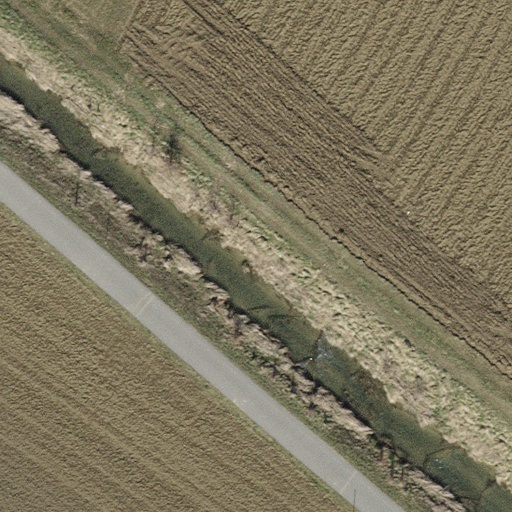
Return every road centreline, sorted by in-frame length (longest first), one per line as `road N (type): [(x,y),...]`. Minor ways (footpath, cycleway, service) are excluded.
road 1 (track): [(511,410),(231,186),(16,0)]
road 2 (track): [(0,178),(381,511)]
